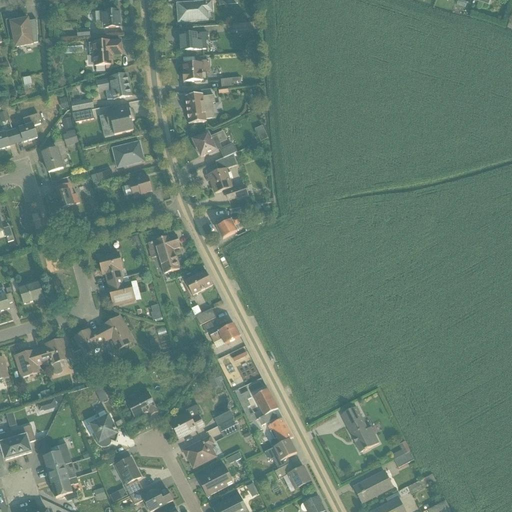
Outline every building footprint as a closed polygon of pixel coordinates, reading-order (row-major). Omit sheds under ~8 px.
[(212,12),(211,0),(175,3),(177,23),(207,21),(206,13),(212,12)] [(486,0),(485,6),(497,8),(499,0),(486,0)] [(101,28),(121,27),(119,9),(100,11),(101,28)] [(13,48),(32,45),(27,17),(8,21),(13,48)] [(180,49),(205,49),(205,33),(179,33),(180,49)] [(67,53),(86,52),(85,39),(67,40),(67,53)] [(121,67),(120,40),(91,41),(91,67),(121,67)] [(183,82),(202,81),(200,62),(181,64),(183,82)] [(15,65),(6,68),(9,77),(18,74),(15,65)] [(99,99),(129,94),(126,72),(95,78),(99,99)] [(29,80),(31,87),(40,85),(39,77),(29,80)] [(228,80),(228,90),(248,89),(247,79),(228,80)] [(228,90),(227,80),(210,82),(211,92),(228,90)] [(187,123),(206,121),(203,95),(184,96),(187,123)] [(73,98),(66,100),(69,110),(76,108),(73,98)] [(79,103),(80,113),(101,110),(100,100),(79,103)] [(134,122),(131,110),(105,115),(108,127),(111,127),(113,136),(133,132),(131,122),(134,122)] [(78,118),(70,119),(71,130),(79,129),(78,118)] [(16,145),(37,138),(32,123),(11,130),(16,145)] [(269,146),(277,142),(270,128),(262,132),(269,146)] [(0,149),(16,145),(11,130),(0,133),(0,149)] [(69,134),(73,147),(85,144),(82,130),(69,134)] [(200,157),(217,148),(208,130),(191,138),(200,157)] [(115,169),(142,161),(136,141),(109,149),(115,169)] [(46,173),(62,168),(56,147),(40,152),(46,173)] [(207,175),(213,192),(232,185),(226,168),(207,175)] [(109,190),(107,184),(118,181),(116,172),(98,177),(102,192),(109,190)] [(133,198),(151,192),(145,173),(127,178),(133,198)] [(58,209),(72,204),(67,188),(53,193),(58,209)] [(220,238),(248,224),(242,213),(215,227),(220,238)] [(153,240),(163,274),(184,267),(175,234),(153,240)] [(104,274),(106,283),(124,278),(119,259),(98,265),(101,275),(104,274)] [(191,295),(212,286),(205,270),(184,280),(191,295)] [(112,308),(136,302),(131,284),(126,285),(124,278),(106,283),(109,293),(109,294),(112,308)] [(22,304),(42,298),(36,281),(17,288),(22,304)] [(0,310),(8,307),(2,288),(0,288),(0,310)] [(158,308),(160,322),(168,321),(166,307),(158,308)] [(202,318),(209,315),(206,308),(199,311),(202,318)] [(116,350),(133,342),(119,315),(102,324),(104,327),(97,330),(102,340),(109,336),(116,350)] [(217,347),(240,335),(233,322),(210,334),(217,347)] [(171,326),(163,328),(165,335),(172,333),(171,326)] [(102,340),(97,330),(92,333),(89,328),(73,336),(83,356),(97,348),(95,344),(102,340)] [(48,353),(40,355),(43,364),(50,362),(50,364),(67,360),(61,339),(45,343),(48,353)] [(192,357),(199,356),(197,348),(190,350),(192,357)] [(13,356),(19,377),(37,372),(36,366),(43,364),(40,355),(32,358),(30,351),(13,356)] [(179,352),(171,353),(172,362),(180,362),(179,352)] [(0,379),(9,377),(3,356),(0,356),(0,379)] [(262,416),(277,408),(267,388),(251,396),(262,416)] [(44,393),(44,400),(58,398),(57,391),(44,393)] [(149,416),(157,412),(147,392),(125,403),(133,420),(147,413),(149,416)] [(339,415),(357,451),(378,441),(360,405),(339,415)] [(115,442),(117,434),(108,413),(85,424),(96,445),(98,446),(100,447),(103,448),(106,447),(108,445),(109,443),(110,441),(115,442)] [(178,440),(203,428),(199,420),(193,423),(188,413),(169,422),(178,440)] [(239,414),(223,419),(230,439),(246,433),(239,414)] [(280,444),(289,439),(293,437),(283,417),(270,424),(280,444)] [(226,427),(215,431),(218,438),(228,435),(226,427)] [(17,456),(30,452),(24,434),(11,438),(17,456)] [(214,444),(210,436),(181,450),(191,470),(216,458),(210,446),(214,444)] [(17,456),(11,438),(0,441),(0,447),(4,460),(17,456)] [(273,465),(296,454),(289,439),(280,444),(266,450),(273,465)] [(45,472),(63,466),(57,450),(39,455),(45,472)] [(407,471),(421,464),(414,450),(400,456),(407,471)] [(233,460),(236,466),(249,460),(246,454),(233,460)] [(123,485),(142,477),(131,456),(113,465),(123,485)] [(45,472),(49,485),(67,479),(63,466),(45,472)] [(291,491),(310,482),(302,466),(284,475),(291,491)] [(206,496),(233,483),(225,467),(198,480),(206,496)] [(361,504),(393,489),(384,471),(352,487),(361,504)] [(54,499),(72,493),(67,479),(49,485),(54,499)] [(245,487),(248,495),(259,491),(255,482),(245,487)] [(147,511),(149,511),(172,501),(164,486),(140,498),(147,511)] [(102,498),(111,496),(109,488),(100,490),(102,498)] [(213,511),(246,511),(237,493),(210,507),(213,511)] [(306,511),(323,511),(326,511),(318,495),(302,503),(306,511)] [(365,511),(405,511),(397,496),(366,511),(365,511)]
